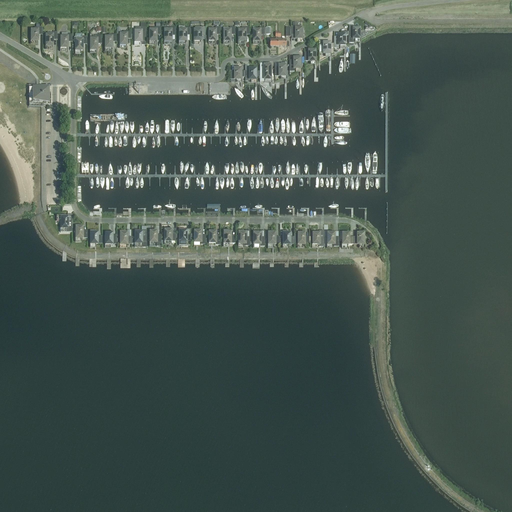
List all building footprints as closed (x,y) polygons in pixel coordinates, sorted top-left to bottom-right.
[(42,36),(42,28),(35,28),(35,31),(32,31),(32,42),(38,42),(38,36),(42,36)] [(161,28),(150,28),(150,42),(156,42),(156,36),(161,36),(161,28)] [(165,42),(171,42),(171,36),(175,36),(175,28),(168,28),(168,31),(165,31),(165,42)] [(190,36),(190,28),(183,28),(183,31),(180,31),(180,42),(186,42),(186,36),(190,36)] [(194,42),(201,42),(201,36),(205,36),(205,28),(200,28),(200,31),(194,31),(194,42)] [(220,36),(220,28),(215,28),(215,31),(209,31),(209,42),(215,42),(215,36),(220,36)] [(224,42),(230,42),(230,36),(235,36),(235,28),(230,28),(230,31),(224,31),(224,42)] [(239,42),(245,42),(245,36),(249,36),(249,28),(242,28),(242,31),(239,31),(239,42)] [(254,42),(260,42),(260,36),(264,36),(264,28),(260,28),(260,31),(254,31),(254,42)] [(295,40),(302,40),(302,29),(296,29),(296,28),(291,28),(291,35),(295,35),(295,40)] [(135,43),(141,43),(141,39),(146,39),(146,29),(135,29),(135,43)] [(359,40),(359,29),(353,29),(353,31),(349,31),(349,44),(353,44),(353,40),(359,40)] [(120,46),(127,46),(127,40),(131,40),(131,32),(123,32),(123,35),(120,35),(120,46)] [(345,36),(347,36),(347,32),(340,32),(340,36),(338,36),(338,37),(334,37),(334,49),(338,49),(338,46),(344,46),(345,36)] [(46,47),(53,47),(53,41),(57,41),(57,33),(52,33),(52,36),(46,36),(46,47)] [(61,49),(67,49),(67,43),(72,43),(72,35),(67,35),(67,34),(62,34),(62,38),(61,38),(61,49)] [(76,51),(82,51),(82,45),(87,45),(87,38),(82,38),(82,35),(75,35),(75,41),(76,41),(76,51)] [(106,49),(112,49),(112,43),(116,42),(116,35),(108,35),(109,38),(105,38),(106,49)] [(91,51),(97,51),(97,45),(101,45),(101,36),(92,36),(92,40),(91,40),(91,51)] [(323,53),(323,54),(330,54),(330,43),(323,43),(323,45),(319,45),(319,53),(323,53)] [(304,62),(315,62),(315,51),(309,51),(309,53),(304,53),(304,62)] [(289,72),(294,72),(294,70),(300,70),(300,59),(294,59),(294,61),(289,61),(289,72)] [(275,68),(275,77),(285,77),(285,66),(279,66),(279,68),(275,68)] [(270,68),(264,68),(264,71),(260,71),(260,84),(264,84),(264,82),(270,82),(270,68)] [(230,71),(230,80),(241,80),(241,70),(234,70),(235,71),(230,71)] [(248,82),(248,80),(256,80),(256,70),(249,70),(249,73),(245,73),(245,82),(248,82)] [(38,88),(35,88),(34,88),(34,103),(48,103),(48,100),(43,100),(43,95),(41,95),(41,88),(38,88)] [(68,218),(61,218),(61,228),(60,228),(60,233),(72,233),(72,221),(68,221),(68,218)] [(83,231),(83,228),(76,228),(76,239),(87,239),(87,231),(83,231)] [(176,234),(171,234),(171,231),(165,231),(165,242),(176,242),(176,234)] [(250,246),(250,231),(245,231),(245,234),(239,234),(239,244),(239,246),(243,246),(243,244),(245,244),(245,246),(250,246)] [(161,235),(157,235),(157,232),(150,232),(150,243),(156,243),(156,247),(161,247),(161,235)] [(186,232),(180,232),(180,242),(179,242),(179,246),(190,246),(190,235),(186,235),(186,232)] [(201,245),(205,245),(205,235),(201,235),(201,232),(195,232),(195,243),(201,243),(201,245)] [(324,247),(324,232),(319,232),(319,234),(313,234),(313,245),(319,245),(319,247),(324,247)] [(146,247),(146,244),(146,236),(142,236),(142,233),(135,233),(135,244),(136,244),(136,246),(140,246),(140,244),(141,244),(141,247),(146,247)] [(215,245),(220,245),(220,236),(216,236),(216,233),(209,233),(209,243),(215,243),(215,245)] [(235,236),(231,236),(231,233),(224,233),(224,244),(235,244),(235,236)] [(97,237),(97,234),(91,234),(91,244),(102,244),(102,237),(97,237)] [(112,236),(112,234),(106,234),(106,245),(116,245),(116,236),(112,236)] [(131,237),(127,237),(127,234),(121,234),(121,245),(131,245),(131,237)] [(260,237),(260,234),(254,234),(254,245),(254,247),(258,247),(258,245),(260,245),(260,247),(264,247),(264,237),(260,237)] [(279,237),(275,237),(275,234),(269,234),(269,245),(279,245),(279,237)] [(294,237),(290,237),(290,234),(283,234),(283,245),(294,245),(294,237)] [(309,237),(305,237),(305,234),(298,234),(298,245),(309,245),(309,237)] [(338,237),(334,237),(334,234),(328,234),(328,245),(334,245),(334,247),(338,247),(338,237)] [(353,237),(349,237),(349,234),(343,234),(343,245),(343,247),(346,247),(346,245),(353,245),(353,237)] [(353,245),(364,245),(364,234),(357,234),(357,237),(353,237),(353,245)]
